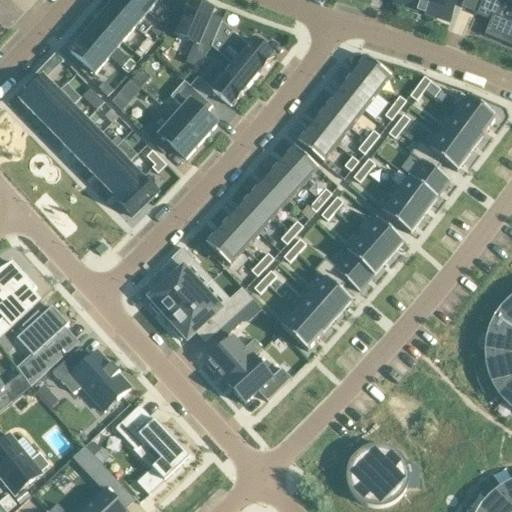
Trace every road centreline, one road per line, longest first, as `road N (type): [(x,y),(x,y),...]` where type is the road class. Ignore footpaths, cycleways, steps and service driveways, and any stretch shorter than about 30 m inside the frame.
road 1 (residential): [(263,475),(392,347),(511,195)]
road 2 (residential): [(99,296),(263,123),(343,24)]
road 3 (residential): [(99,296),(263,475)]
road 4 (residential): [(511,84),(343,24)]
